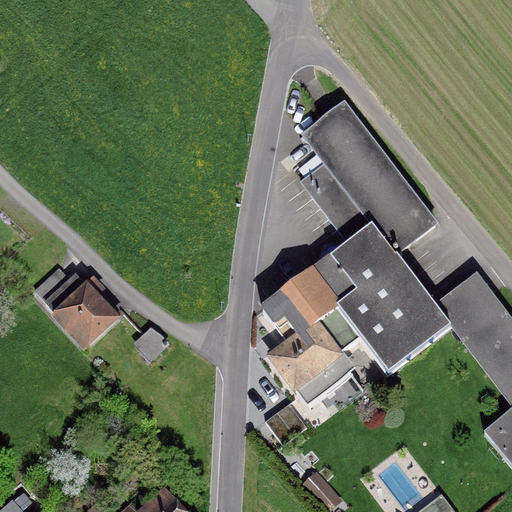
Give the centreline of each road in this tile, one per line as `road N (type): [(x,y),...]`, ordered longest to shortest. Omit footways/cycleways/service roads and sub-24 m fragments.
road 1 (residential): [(289,23),(250,224),(238,357)]
road 2 (residential): [(289,23),(511,269)]
road 3 (residential): [(238,357),(139,304),(0,176)]
road 4 (residential): [(238,357),(228,511)]
